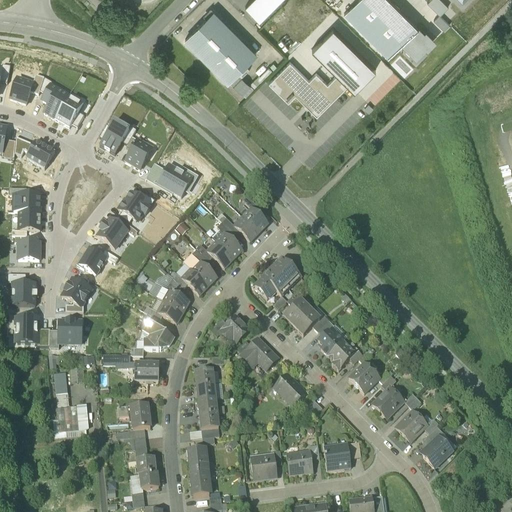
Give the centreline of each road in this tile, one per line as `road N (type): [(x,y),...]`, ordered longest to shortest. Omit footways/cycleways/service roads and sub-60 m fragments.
road 1 (residential): [(511,423),(219,131),(129,60)]
road 2 (track): [(301,212),(511,3)]
road 3 (residential): [(228,288),(196,329),(174,392),(178,511)]
road 4 (residential): [(391,457),(228,288)]
road 5 (residential): [(51,291),(124,181),(79,150)]
road 6 (residential): [(391,457),(348,485),(251,497)]
road 7 (residential): [(79,150),(58,200),(51,291)]
